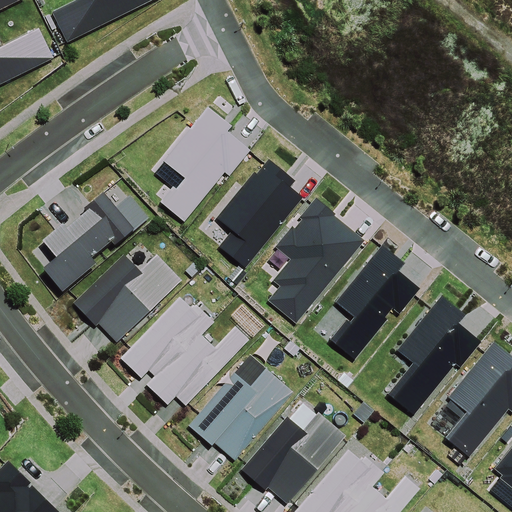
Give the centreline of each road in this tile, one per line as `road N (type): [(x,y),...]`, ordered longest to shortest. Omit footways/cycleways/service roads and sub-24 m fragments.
road 1 (residential): [(511,303),(261,95),(226,24)]
road 2 (residential): [(187,511),(59,384),(0,308)]
road 3 (residential): [(0,176),(99,102),(226,24)]
